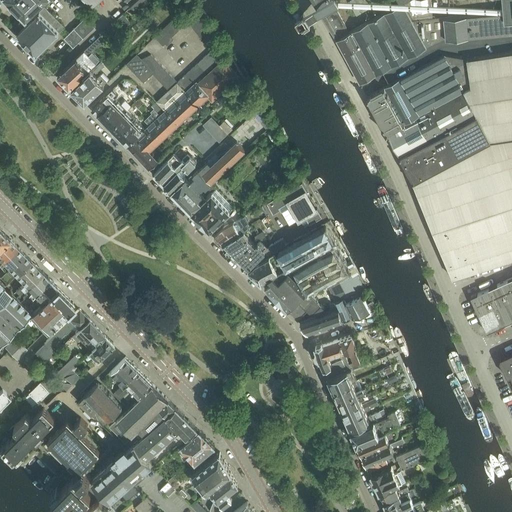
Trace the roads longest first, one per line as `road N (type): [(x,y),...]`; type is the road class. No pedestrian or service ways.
road 1 (residential): [(297,339),(0,37)]
road 2 (unclassified): [(449,294),(388,156),(302,0)]
road 3 (residential): [(257,483),(215,420),(130,335)]
road 4 (residential): [(372,511),(297,339)]
road 5 (residential): [(130,335),(0,204)]
